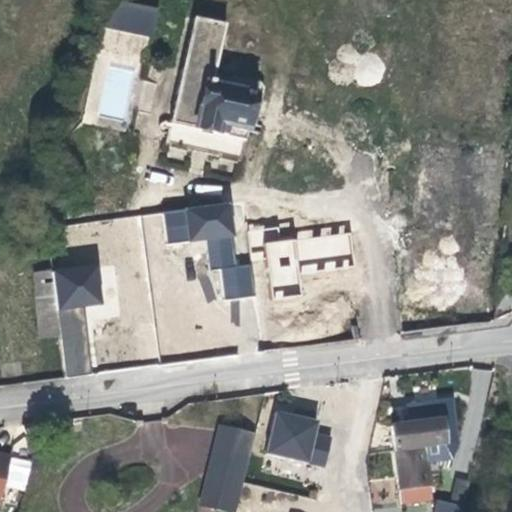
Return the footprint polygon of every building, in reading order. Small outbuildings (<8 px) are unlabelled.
[(119,0),(114,0),(107,26),(151,39),(159,11),(119,0)] [(264,87),(261,82),(215,71),(227,24),(194,17),(166,143),(169,143),(169,146),(186,150),(187,147),(210,152),(221,155),(220,157),(237,162),(238,159),(241,159),(253,110),(258,111),(264,87)] [(251,264),(235,265),(232,204),(164,208),(166,243),(207,240),(209,272),(221,272),(222,298),(253,296),(251,264)] [(265,243),(272,298),(300,295),(297,275),(352,269),(347,226),(295,232),(296,239),(265,243)] [(48,255),(47,243),(25,246),(27,258),(48,255)] [(59,334),(65,379),(70,379),(71,376),(92,373),(78,269),(65,270),(62,254),(48,255),(51,272),(33,273),(40,337),(59,334)] [(352,327),(354,341),(369,339),(367,325),(352,327)] [(342,414),(358,419),(365,392),(348,388),(342,414)] [(428,463),(450,460),(456,442),(450,399),(428,403),(406,406),(409,423),(391,426),(402,504),(432,499),(428,463)] [(229,511),(236,511),(254,431),(217,423),(199,505),(229,511)] [(268,427),(257,423),(252,441),(264,443),(268,427)] [(356,428),(336,511),(363,511),(381,435),(366,431),(356,428)] [(0,498),(9,459),(0,456),(0,498)] [(332,510),(343,462),(329,459),(316,456),(305,504),(332,510)] [(450,502),(436,499),(433,511),(464,511),(470,481),(454,478),(450,502)]
